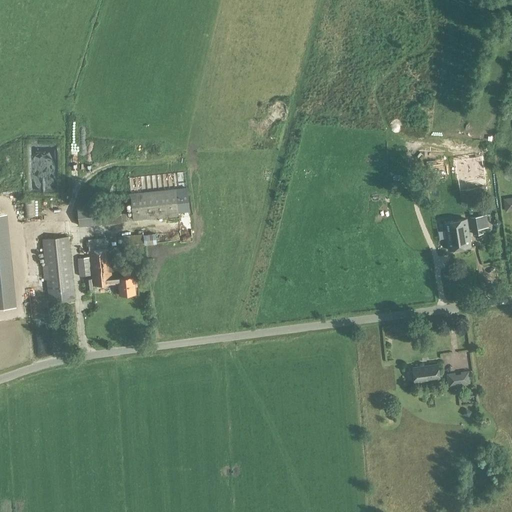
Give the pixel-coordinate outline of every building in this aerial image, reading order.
[(454,159),(458,185),(462,205),(483,201),(482,197),(488,196),(487,189),(481,155),(454,159)] [(176,188),(130,193),(133,221),(179,216),(176,188)] [(511,197),(504,199),(503,199),(505,213),(511,211),(511,197)] [(35,217),(34,200),(23,200),(24,217),(35,217)] [(126,213),(121,213),(120,204),(77,208),(79,226),(122,222),(126,221),(126,213)] [(0,307),(17,306),(7,213),(0,213),(0,307)] [(487,215),(480,216),(470,217),(473,234),(483,232),(485,227),(489,227),(487,215)] [(466,218),(444,222),(449,249),(470,246),(466,218)] [(143,234),(121,236),(123,248),(144,246),(144,245),(156,244),(155,234),(143,236),(143,234)] [(69,237),(42,239),(49,303),(75,301),(69,237)] [(117,279),(112,279),(111,272),(120,271),(118,247),(106,248),(105,239),(88,240),(89,258),(77,259),(79,277),(91,276),(91,279),(85,279),(87,294),(94,293),(93,286),(117,284),(117,279)] [(117,279),(117,284),(117,286),(119,288),(120,296),(136,294),(135,287),(137,286),(137,277),(117,279)] [(66,308),(65,309),(66,309),(66,310),(66,311),(66,312),(67,312),(68,313),(69,313),(70,313),(71,313),(72,313),(72,312),(73,312),(73,311),(74,311),(74,310),(74,309),(74,308),(74,307),(73,307),(73,306),(72,306),(72,305),(71,305),(70,305),(69,305),(68,305),(67,306),(66,306),(66,307),(66,308)] [(413,371),(411,371),(412,380),(414,379),(415,383),(424,382),(425,384),(433,383),(433,381),(440,380),(438,364),(413,368),(413,371)] [(462,374),(455,375),(454,374),(447,375),(449,387),(470,384),(468,372),(461,373),(462,374)]
